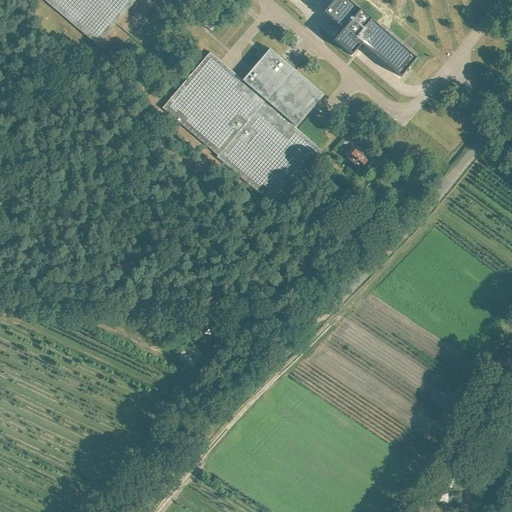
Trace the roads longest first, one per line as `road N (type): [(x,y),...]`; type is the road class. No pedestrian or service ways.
road 1 (unclassified): [(321,314),(0,304)]
road 2 (unclassified): [(321,314),(419,216),(506,111)]
road 3 (track): [(144,511),(321,314)]
